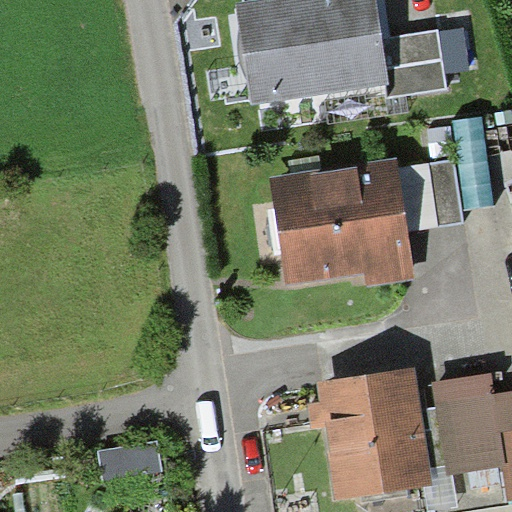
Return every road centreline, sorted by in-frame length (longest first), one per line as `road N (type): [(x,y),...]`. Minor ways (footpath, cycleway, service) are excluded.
road 1 (residential): [(148,0),(211,396)]
road 2 (residential): [(0,432),(211,396)]
